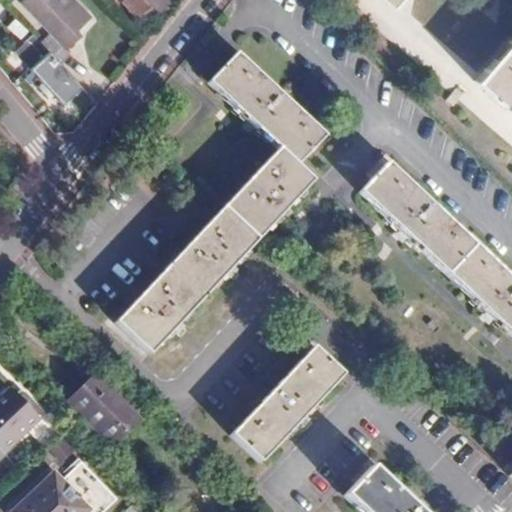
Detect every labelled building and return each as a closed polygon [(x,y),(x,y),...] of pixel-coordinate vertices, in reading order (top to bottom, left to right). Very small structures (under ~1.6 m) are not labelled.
[(17,0),(39,25),(30,33),(34,37),(56,62),(67,52),(64,48),(77,36),(71,30),(78,24),(56,0),(17,0)] [(72,0),(56,0),(78,24),(87,16),(72,0)] [(135,19),(146,9),(138,0),(122,0),(120,2),(135,19)] [(153,16),(155,14),(142,0),(138,0),(146,9),(153,16)] [(142,0),(155,14),(166,5),(161,0),(142,0)] [(511,33),(507,39),(470,80),(511,118),(511,33)] [(56,62),(34,37),(19,50),(31,64),(25,68),(57,103),(77,86),(56,62)] [(274,150),(219,209),(251,239),(307,181),(291,166),(318,136),(233,55),(204,84),(274,150)] [(457,84),(447,93),(443,98),(449,103),(453,99),(462,89),(457,84)] [(511,284),(385,164),(355,196),(511,343),(511,284)] [(251,239),(219,209),(112,323),(143,352),(251,239)] [(253,462),(334,375),(306,349),(224,435),(253,462)] [(92,377),(85,384),(73,396),(65,404),(107,446),(133,419),(92,377)] [(0,452),(34,419),(4,389),(0,392),(0,452)] [(98,511),(113,498),(78,463),(57,482),(49,474),(11,510),(12,511),(98,511)] [(413,511),(367,469),(340,498),(355,511),(413,511)] [(141,511),(130,501),(120,511),(121,511),(141,511)]
